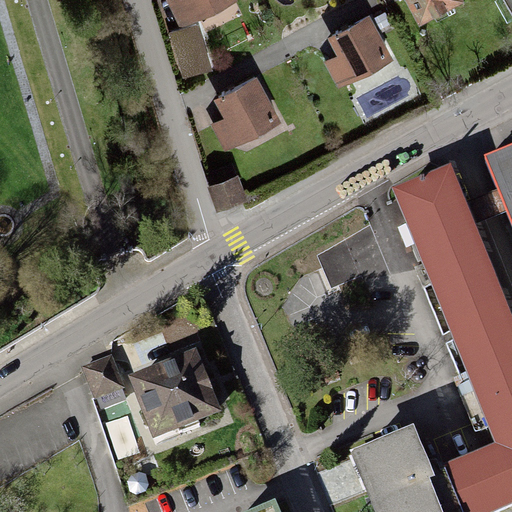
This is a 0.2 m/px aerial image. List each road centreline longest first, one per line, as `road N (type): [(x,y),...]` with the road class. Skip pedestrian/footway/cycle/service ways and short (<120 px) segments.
road 1 (tertiary): [(511,94),(218,261)]
road 2 (residential): [(142,0),(218,261)]
road 3 (residential): [(218,261),(314,511)]
road 4 (tertiary): [(218,261),(0,384)]
